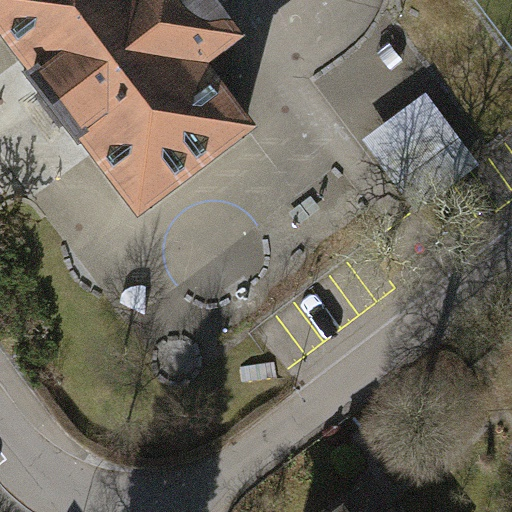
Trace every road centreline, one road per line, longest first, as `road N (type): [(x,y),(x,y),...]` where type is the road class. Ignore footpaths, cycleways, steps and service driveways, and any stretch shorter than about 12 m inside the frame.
road 1 (residential): [(161,509),(216,494),(511,270)]
road 2 (residential): [(0,399),(76,489),(114,509),(161,509)]
